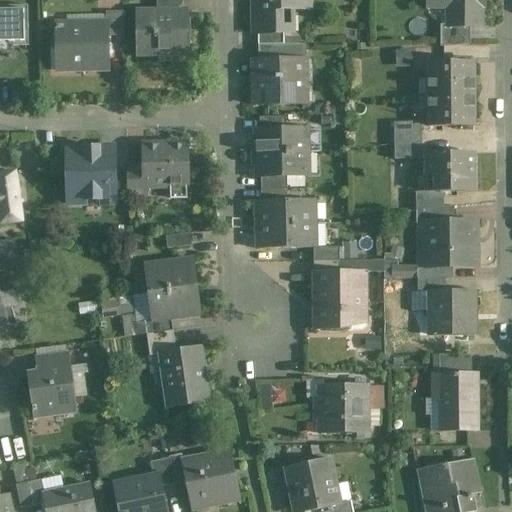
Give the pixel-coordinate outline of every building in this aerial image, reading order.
[(180,0),(156,0),(157,12),(173,12),(173,7),(178,7),(180,4),(180,0)] [(309,0),(253,0),(254,34),(258,34),(281,34),(281,33),(281,10),(309,9),(309,0)] [(482,0),(426,0),(427,0),(451,0),(450,27),(451,28),(467,28),(483,28),(482,0)] [(0,55),(12,55),(12,49),(28,49),(27,9),(0,9),(0,55)] [(157,12),(136,12),(137,56),(160,56),(160,49),(188,49),(187,14),(177,14),(176,15),(173,13),(173,12),(157,12)] [(123,13),(106,13),(106,25),(107,25),(108,37),(124,37),(123,13)] [(106,25),(56,26),(56,49),(62,49),(63,70),(108,69),(108,37),(107,25),(106,25)] [(451,28),(450,27),(441,27),(441,48),(467,46),(467,28),(451,28)] [(281,34),(258,34),(258,46),(284,46),(284,33),(281,33),(281,34)] [(284,46),(258,46),(259,61),(304,60),(304,62),(306,62),(306,45),(284,46)] [(259,61),(254,61),(255,106),(305,105),(304,62),(304,60),(259,61)] [(473,64),(428,64),(428,80),(434,80),(434,96),(473,95),(473,64)] [(0,81),(0,104),(11,104),(12,82),(0,81)] [(474,127),(473,95),(434,96),(434,111),(428,111),(428,127),(474,127)] [(285,118),(260,118),(260,130),(286,129),(285,118)] [(260,130),(255,130),(256,154),(307,153),(307,129),(286,129),(260,130)] [(422,130),(394,131),(395,146),(422,145),(422,130)] [(422,145),(395,146),(395,160),(422,160),(422,145)] [(186,146),(144,146),(145,167),(145,187),(146,187),(170,187),(171,187),(171,199),(186,198),(186,187),(187,187),(186,146)] [(98,148),(84,148),(66,148),(67,204),(87,203),(87,202),(99,202),(99,203),(115,203),(115,170),(99,171),(99,147),(98,147),(98,148)] [(114,147),(99,147),(99,171),(115,170),(114,147)] [(307,153),(256,154),(256,177),(261,177),(287,177),(308,176),(307,153)] [(474,193),(474,155),(447,155),(447,157),(427,157),(427,177),(435,177),(435,191),(427,191),(427,193),(474,193)] [(145,187),(145,167),(127,167),(127,198),(147,198),(146,187),(145,187)] [(0,221),(1,225),(22,223),(15,173),(0,174),(0,221)] [(287,177),(261,177),(261,190),(287,190),(287,177)] [(287,190),(261,190),(261,202),(287,201),(287,190)] [(261,202),(257,202),(258,226),(314,225),(313,201),(287,201),(261,202)] [(454,207),(416,211),(416,225),(422,225),(422,223),(454,222),(454,207)] [(476,268),(476,222),(454,222),(422,223),(422,225),(423,267),(428,267),(428,269),(453,269),(476,268)] [(314,225),(258,226),(258,251),(314,250),(314,249),(314,225)] [(189,235),(165,237),(167,250),(191,246),(189,235)] [(15,241),(0,242),(0,254),(17,252),(15,241)] [(340,262),(340,249),(314,249),(314,250),(314,262),(339,262),(340,262)] [(17,252),(0,254),(0,270),(25,267),(24,252),(17,252)] [(193,261),(145,267),(148,294),(196,288),(193,261)] [(339,274),(339,262),(314,262),(313,262),(313,274),(339,274)] [(453,269),(428,269),(428,267),(423,267),(417,267),(417,281),(445,281),(453,281),(453,269)] [(339,274),(313,274),(313,331),(350,330),(350,312),(366,312),(366,274),(339,274)] [(9,275),(0,277),(0,295),(14,292),(9,275)] [(445,293),(445,281),(417,281),(418,294),(426,294),(445,293)] [(196,288),(148,294),(152,321),(152,323),(171,320),(200,316),(196,288)] [(445,293),(426,294),(427,313),(427,314),(432,314),(432,338),(473,337),(473,313),(477,313),(476,293),(445,293)] [(427,313),(426,294),(418,294),(411,294),(411,313),(427,313)] [(11,307),(2,310),(7,328),(16,325),(11,307)] [(171,320),(152,323),(152,321),(145,322),(146,335),(172,331),(171,320)] [(172,331),(146,335),(149,357),(159,356),(159,354),(175,352),(172,331)] [(175,352),(159,354),(159,356),(167,409),(209,403),(201,348),(175,352)] [(69,355),(42,358),(44,373),(71,370),(69,355)] [(471,364),(471,356),(439,356),(439,364),(471,364)] [(471,376),(471,364),(439,364),(439,376),(432,376),(433,400),(439,400),(440,432),(477,432),(477,376),(471,376)] [(44,373),(27,376),(33,419),(76,413),(71,370),(44,373)] [(369,410),(369,387),(321,387),(321,399),(321,410),(369,410)] [(321,410),(321,399),(313,399),(313,411),(321,410)] [(322,423),(321,410),(313,411),(314,423),(322,423)] [(370,435),(369,410),(321,410),(322,423),(322,435),(370,435)] [(183,463),(182,463),(186,482),(192,510),(239,499),(229,453),(183,463)] [(182,455),(169,458),(169,459),(175,485),(186,482),(182,463),(183,463),(182,455)] [(169,459),(150,463),(153,475),(159,474),(162,488),(175,485),(169,459)] [(327,461),(286,469),(294,511),(307,511),(317,510),(340,505),(340,504),(336,486),(332,487),(327,461)] [(453,464),(424,470),(428,489),(422,490),(426,511),(437,511),(441,511),(474,511),(470,489),(478,488),(472,461),(453,465),(453,464)] [(153,475),(113,484),(119,511),(166,511),(162,488),(159,474),(153,475)] [(41,481),(27,484),(32,508),(44,505),(42,495),(44,494),(41,481)] [(27,484),(15,487),(21,510),(32,508),(27,484)] [(44,494),(42,495),(44,505),(45,511),(94,511),(89,485),(44,494)] [(10,511),(7,496),(0,497),(0,511),(10,511)] [(340,505),(317,510),(317,511),(351,511),(350,502),(340,504),(340,505)]
